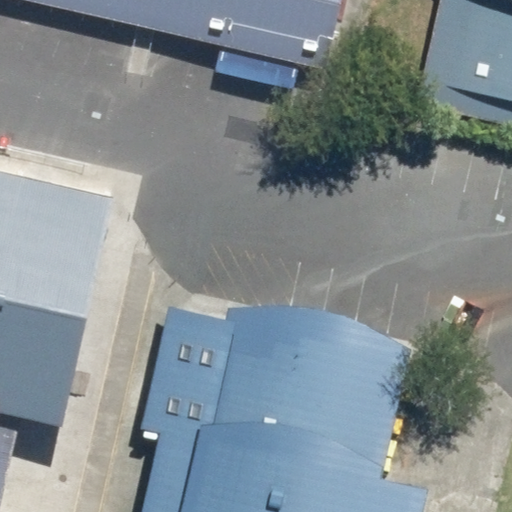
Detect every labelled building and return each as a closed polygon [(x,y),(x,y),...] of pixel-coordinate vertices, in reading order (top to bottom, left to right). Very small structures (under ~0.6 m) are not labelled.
[(66,0),(324,62),(339,0),(66,0)] [(511,0),(442,0),(420,111),(511,128),(511,0)] [(0,144),(0,357),(65,371),(110,169),(0,144)] [(247,319),(195,307),(147,511),(449,511),(453,494),(401,482),(434,338),(252,297),(247,319)] [(4,511),(37,371),(0,362),(0,511),(4,511)]
